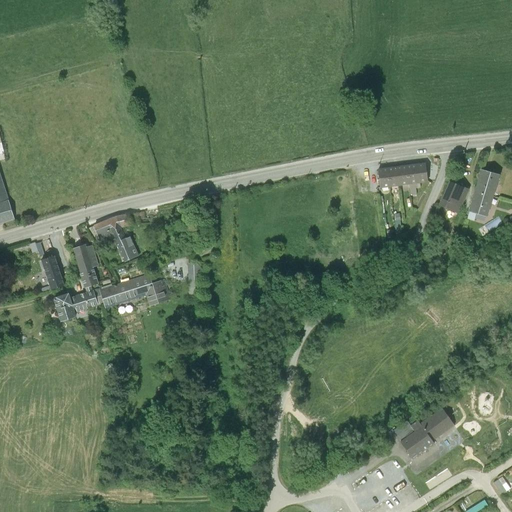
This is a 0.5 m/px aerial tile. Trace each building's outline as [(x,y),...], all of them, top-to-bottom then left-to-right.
[(0,201),(8,199),(9,198),(6,188),(0,171),(0,159),(5,158),(4,152),(0,153),(0,201)] [(406,165),(409,185),(428,182),(425,163),(406,165)] [(397,166),(399,186),(409,185),(406,165),(397,166)] [(387,168),(390,187),(399,186),(397,166),(387,168)] [(390,187),(387,168),(377,169),(380,188),(390,187)] [(481,169),(468,212),(487,217),(500,175),(481,169)] [(450,180),(439,205),(458,214),(469,189),(450,180)] [(423,185),(419,193),(425,195),(428,188),(423,185)] [(0,223),(15,219),(8,199),(0,201),(0,223)] [(115,216),(95,225),(102,239),(112,236),(123,262),(139,255),(131,235),(126,237),(121,225),(134,224),(133,214),(115,216)] [(87,246),(86,244),(73,248),(85,288),(99,283),(94,266),(98,265),(92,244),(87,246)] [(66,285),(55,254),(40,259),(50,290),(66,285)] [(188,283),(202,283),(202,262),(187,263),(188,283)] [(99,289),(104,302),(106,307),(146,295),(149,305),(171,298),(165,278),(152,282),(149,273),(99,289)] [(93,289),(98,304),(104,302),(99,289),(99,287),(93,289)] [(98,304),(93,289),(70,296),(69,292),(54,297),(55,304),(61,321),(76,316),(75,312),(98,304)] [(410,425),(396,435),(400,441),(400,442),(412,459),(434,443),(432,441),(454,425),(442,408),(420,423),(417,420),(410,425)] [(392,429),(396,435),(410,425),(406,419),(392,429)] [(511,486),(505,475),(495,481),(504,494),(511,488),(511,486)] [(468,511),(475,511),(490,504),(486,498),(467,510),(468,511)]
